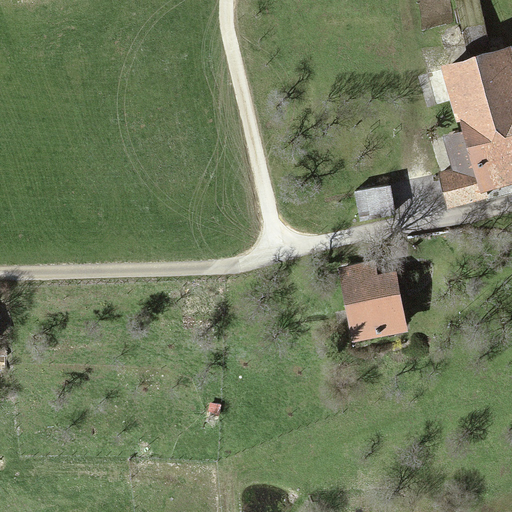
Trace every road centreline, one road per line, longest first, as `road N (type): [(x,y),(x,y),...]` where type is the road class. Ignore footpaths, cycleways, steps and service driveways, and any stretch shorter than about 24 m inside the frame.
road 1 (residential): [(511,203),(277,253),(220,21),(223,0)]
road 2 (track): [(0,272),(216,265),(277,253)]
road 3 (track): [(38,466),(221,476),(225,511)]
